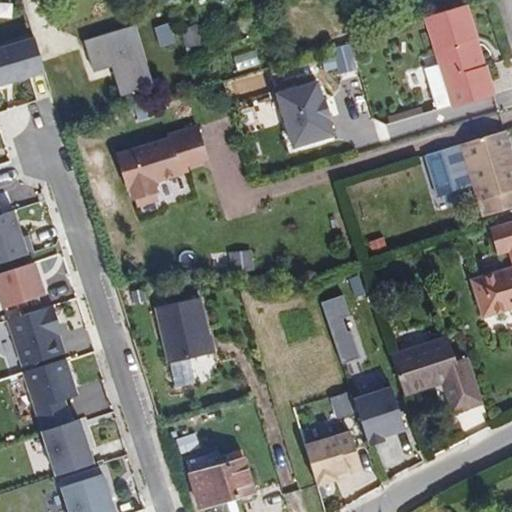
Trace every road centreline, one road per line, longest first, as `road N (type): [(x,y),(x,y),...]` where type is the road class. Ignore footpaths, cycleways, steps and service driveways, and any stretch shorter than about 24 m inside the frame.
road 1 (residential): [(38,149),(58,178),(168,511)]
road 2 (tertiary): [(367,511),(511,435)]
